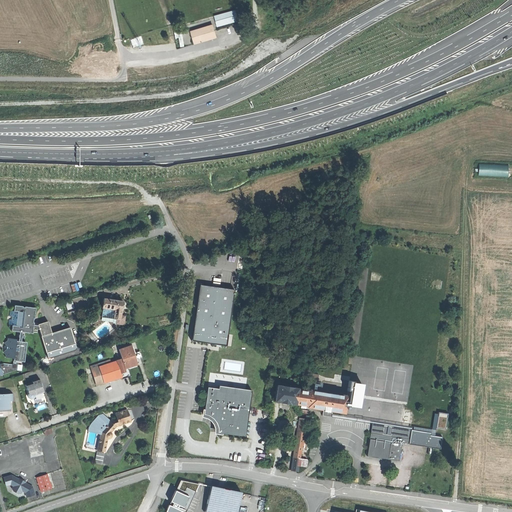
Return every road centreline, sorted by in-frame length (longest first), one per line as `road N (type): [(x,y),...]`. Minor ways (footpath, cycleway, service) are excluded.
road 1 (motorway): [(511,13),(427,61),(272,116),(150,137),(0,139)]
road 2 (motorway): [(399,0),(275,76),(183,114),(0,128)]
road 3 (motorway): [(109,153),(197,147),(333,114),(414,83),(511,30)]
road 4 (motorway): [(109,153),(175,156),(280,141),(511,60)]
road 5 (unclassified): [(159,469),(188,278),(173,228)]
road 6 (unclassified): [(318,487),(223,469),(159,469)]
road 7 (unclassified): [(33,511),(159,469)]
